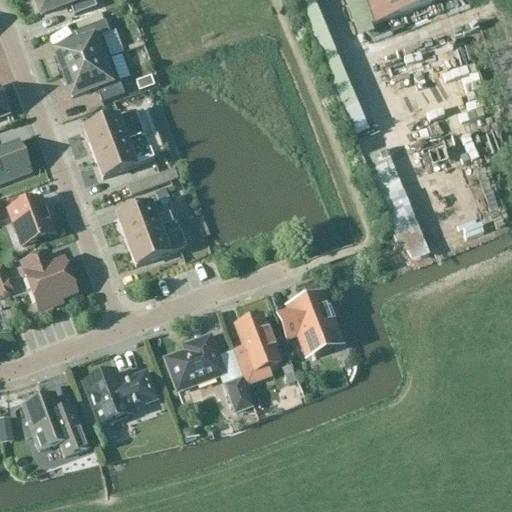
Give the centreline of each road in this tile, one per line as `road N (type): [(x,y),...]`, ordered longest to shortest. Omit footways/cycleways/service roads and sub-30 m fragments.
road 1 (residential): [(0,21),(119,329)]
road 2 (residential): [(119,329),(281,271)]
road 3 (residential): [(0,370),(119,329)]
